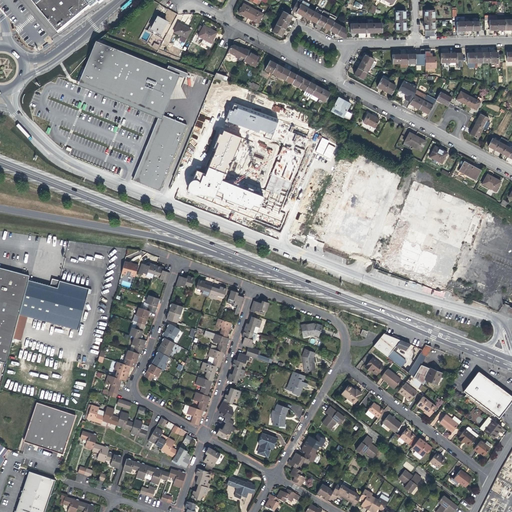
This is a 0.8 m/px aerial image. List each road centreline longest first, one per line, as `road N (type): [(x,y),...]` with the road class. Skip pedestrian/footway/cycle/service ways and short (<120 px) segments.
road 1 (unclassified): [(16,113),(79,166),(383,285),(497,320)]
road 2 (primary): [(418,323),(0,159)]
road 3 (primary): [(0,165),(245,263)]
road 4 (primary): [(0,206),(147,232),(245,263)]
road 5 (residential): [(204,435),(141,398),(134,384),(179,260)]
road 6 (residential): [(511,171),(333,75)]
road 7 (residential): [(493,477),(340,363)]
road 8 (primary): [(245,263),(416,328)]
road 9 (residential): [(204,435),(253,287)]
road 10 (residential): [(340,363),(275,475)]
